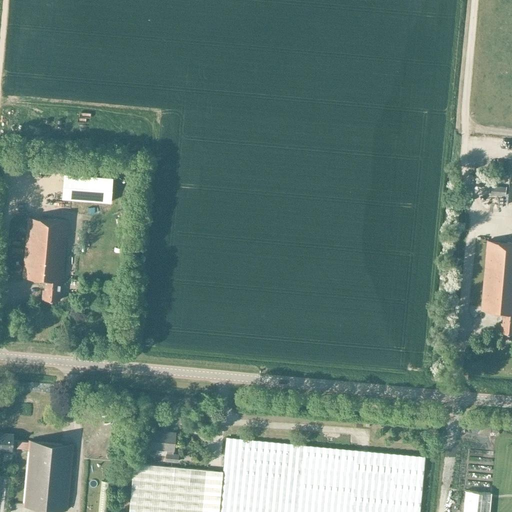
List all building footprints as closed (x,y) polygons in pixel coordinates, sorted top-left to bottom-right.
[(468,151),(483,152),(484,140),(468,139),(468,151)] [(32,171),(47,173),(47,164),(33,163),(32,171)] [(62,198),(111,202),(113,178),(64,174),(62,198)] [(493,194),(506,195),(507,187),(493,185),(493,194)] [(62,280),(68,220),(29,217),(23,277),(46,279),(45,289),(43,289),(42,299),(59,300),(61,280),(62,280)] [(511,242),(489,240),(483,309),(505,311),(504,322),(502,322),(501,332),(511,332),(511,242)] [(166,460),(178,461),(178,455),(173,454),(175,432),(152,430),(150,448),(167,449),(166,460)] [(0,432),(0,449),(12,451),(12,448),(28,449),(29,442),(13,440),(14,434),(0,432)] [(223,473),(134,464),(129,511),(419,511),(424,456),(226,437),(223,473)] [(23,505),(67,509),(73,445),(29,441),(29,442),(28,449),(23,505)] [(10,476),(0,475),(0,510),(7,511),(10,476)] [(464,489),(462,511),(488,511),(491,492),(464,489)]
